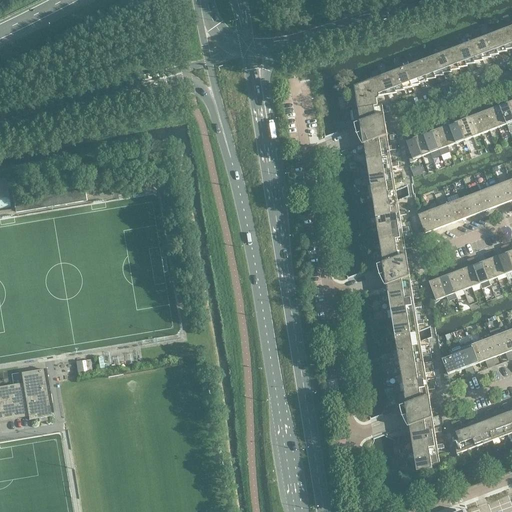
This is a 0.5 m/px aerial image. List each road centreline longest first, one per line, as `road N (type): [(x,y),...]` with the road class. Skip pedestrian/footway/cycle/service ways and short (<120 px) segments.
road 1 (secondary): [(322,511),(263,122)]
road 2 (secondary): [(234,169),(297,511)]
road 3 (residential): [(304,152),(511,78)]
road 4 (residential): [(327,295),(511,222)]
road 5 (motorway): [(0,116),(163,74)]
road 6 (residential): [(327,295),(304,152)]
road 7 (motorway): [(283,46),(418,0)]
road 8 (residential): [(352,434),(327,295)]
road 9 (motorway): [(163,74),(200,86),(234,169)]
road 10 (residential): [(391,422),(511,377)]
